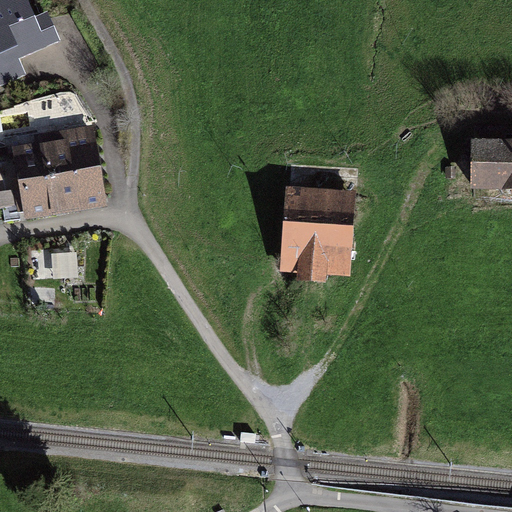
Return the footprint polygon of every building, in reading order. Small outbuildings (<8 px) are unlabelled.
[(21,4),(0,12),(0,76),(44,58),(21,4)] [(0,96),(3,118),(37,114),(34,92),(0,96)] [(0,221),(24,217),(26,230),(108,216),(94,137),(51,144),(53,155),(0,164),(0,221)] [(511,151),(477,152),(477,202),(511,201),(511,151)] [(282,279),(297,280),(296,294),(329,296),(330,282),(352,284),(357,202),(287,198),(282,279)] [(36,246),(38,274),(81,272),(80,244),(36,246)]
